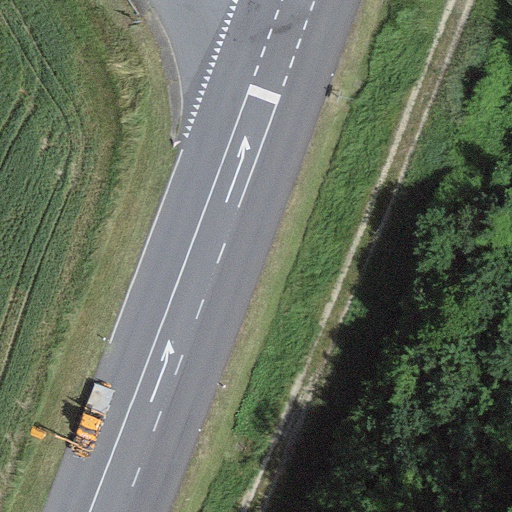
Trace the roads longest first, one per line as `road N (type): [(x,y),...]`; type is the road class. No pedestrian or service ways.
road 1 (track): [(258,511),(470,0)]
road 2 (tertiary): [(109,511),(225,212),(290,14)]
